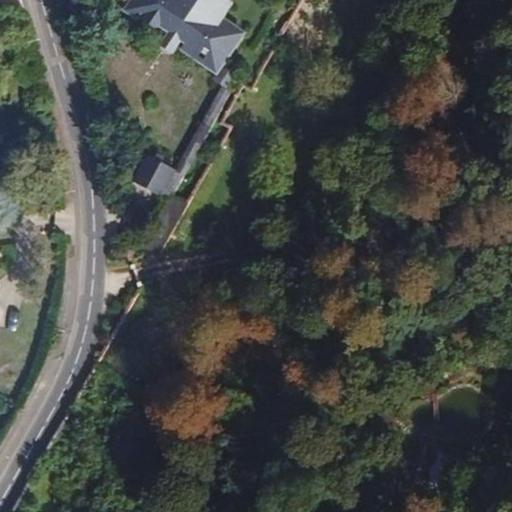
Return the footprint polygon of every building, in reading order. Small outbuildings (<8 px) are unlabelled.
[(228,0),(132,0),(131,3),(144,12),(166,27),(169,23),(191,38),(188,42),(221,65),(230,51),(219,44),(228,31),(214,21),(228,0)] [(232,2),(229,0),(228,0),(214,21),(228,31),(219,44),(230,51),(243,32),(222,18),(232,2)] [(144,12),(131,3),(126,10),(138,19),(144,12)] [(191,38),(169,23),(166,27),(165,29),(168,31),(160,44),(171,52),(180,39),(187,44),(188,42),(191,38)] [(221,65),(188,42),(187,44),(183,50),(216,72),(221,65)] [(240,78),(221,65),(216,72),(211,79),(224,87),(177,171),(174,170),(160,197),(170,201),(240,78)] [(174,170),(148,156),(134,183),(160,197),(174,170)]
